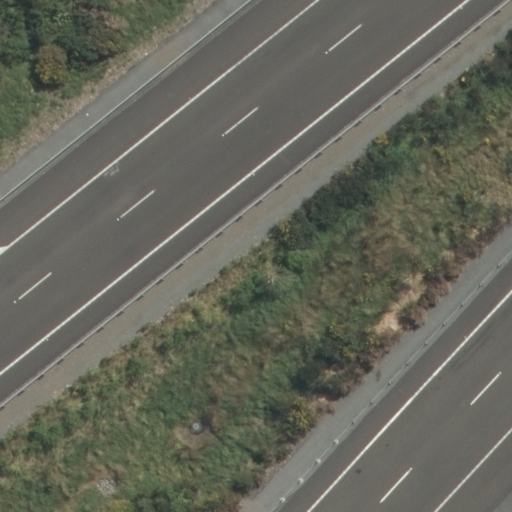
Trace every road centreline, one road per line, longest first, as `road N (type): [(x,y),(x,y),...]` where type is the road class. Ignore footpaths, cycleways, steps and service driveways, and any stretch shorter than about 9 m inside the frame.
road 1 (motorway): [(0,303),(371,0)]
road 2 (motorway): [(511,351),(362,511)]
